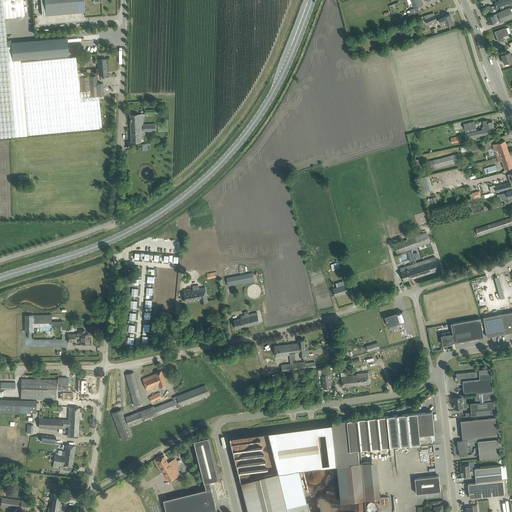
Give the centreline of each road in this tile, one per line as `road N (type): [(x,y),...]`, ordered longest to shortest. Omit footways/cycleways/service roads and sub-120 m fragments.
road 1 (secondary): [(0,277),(117,237),(208,175),(270,97),(312,0)]
road 2 (unclassified): [(0,260),(108,224),(118,213),(123,0)]
road 3 (unclassified): [(104,368),(274,332),(413,291)]
road 4 (unclassified): [(215,422),(407,392),(425,381),(431,360)]
road 5 (unclassified): [(454,511),(442,360)]
road 6 (unclassified): [(88,492),(215,422)]
road 7 (tertiary): [(511,117),(463,0)]
road 8 (unclassified): [(88,492),(104,368)]
